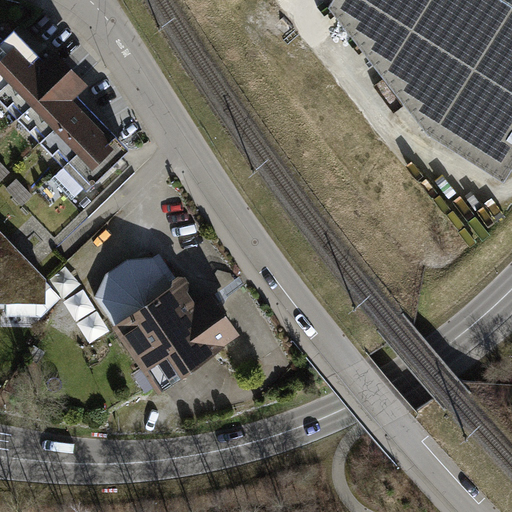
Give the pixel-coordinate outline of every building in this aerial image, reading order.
[(511,166),(511,0),(332,0),(328,6),(428,132),(504,180),(511,166)] [(46,64),(15,31),(0,45),(0,102),(86,190),(129,149),(77,96),(86,87),(55,56),(46,64)] [(46,282),(6,241),(5,306),(45,306),(46,282)] [(194,315),(154,258),(130,261),(102,277),(95,299),(116,327),(125,322),(165,382),(238,334),(216,303),(194,315)] [(92,345),(112,332),(85,289),(64,303),(92,345)]
